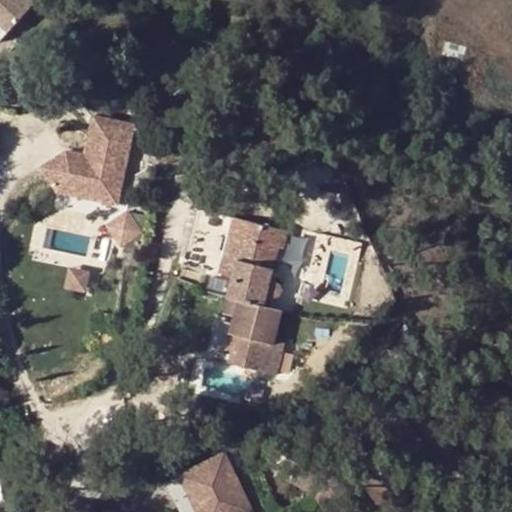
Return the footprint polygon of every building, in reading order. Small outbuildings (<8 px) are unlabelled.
[(0,0),(0,40),(36,2),(33,0),(0,0)] [(63,152),(35,172),(32,195),(121,206),(131,127),(92,123),(88,155),(63,152)] [(196,209),(182,267),(230,277),(225,298),(235,300),(231,316),(223,351),(236,353),(243,356),(240,368),(280,377),(288,342),(277,339),(283,312),(263,307),(265,297),(277,300),(280,285),(268,282),(276,249),(282,250),(286,231),(196,209)] [(128,212),(109,225),(121,244),(141,231),(128,212)] [(369,294),(358,312),(370,320),(380,302),(369,294)] [(235,300),(225,298),(221,314),(231,316),(235,300)] [(96,332),(93,348),(105,351),(113,319),(97,315),(93,331),(96,332)] [(233,367),(240,368),(243,356),(236,353),(233,367)] [(443,467),(401,416),(379,435),(421,485),(443,467)] [(224,447),(174,469),(192,511),(247,511),(252,510),(224,447)] [(300,457),(287,485),(310,497),(314,499),(334,484),(336,482),(326,470),(300,457)] [(357,511),(356,510),(353,511),(334,484),(314,499),(323,511),(357,511)]
